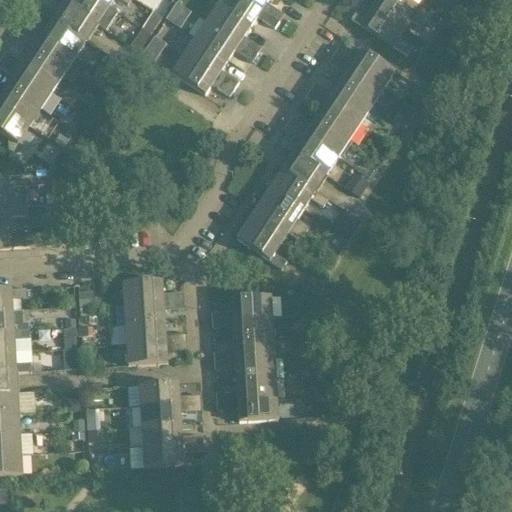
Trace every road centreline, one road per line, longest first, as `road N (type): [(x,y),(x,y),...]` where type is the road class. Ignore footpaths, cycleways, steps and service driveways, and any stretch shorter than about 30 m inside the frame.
road 1 (residential): [(0,266),(178,249),(219,184),(240,131),(327,0)]
road 2 (secondary): [(444,511),(511,300)]
